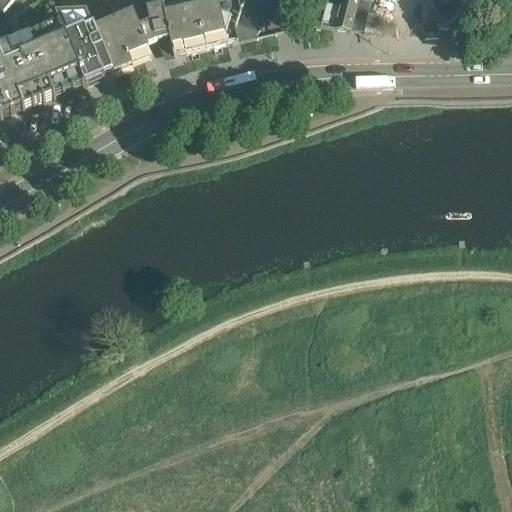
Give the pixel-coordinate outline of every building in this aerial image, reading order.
[(18,0),(4,18),(0,14),(0,122),(0,123),(1,125),(4,124),(3,122),(22,114),(23,116),(25,115),(25,113),(43,105),(43,107),(46,106),(45,104),(53,101),(54,103),(56,102),(55,100),(63,97),(63,99),(66,98),(65,96),(72,93),(73,95),(76,94),(75,92),(82,89),(83,90),(85,90),(60,29),(54,14),(48,0),(18,0)] [(0,0),(0,14),(4,18),(18,0),(0,0)] [(133,16),(95,32),(100,43),(113,76),(114,77),(115,77),(144,65),(152,62),(150,57),(147,50),(152,48),(157,46),(160,53),(171,50),(174,60),(175,60),(184,58),(185,57),(190,56),(199,54),(213,51),(222,49),(227,48),(232,46),(238,45),(236,34),(235,32),(241,14),(240,10),(242,9),(246,0),(214,0),(184,7),(164,12),(163,10),(147,13),(148,19),(150,27),(145,29),(139,31),(138,27),(136,24),(133,16)] [(350,34),(359,1),(358,0),(342,0),(340,8),(328,5),(321,30),(350,34)] [(378,0),(375,9),(398,18),(404,0),(378,0)] [(359,1),(350,34),(364,35),(370,4),(359,1)] [(95,32),(86,13),(54,14),(60,29),(65,42),(85,90),(104,82),(103,80),(113,76),(100,43),(95,32)]
